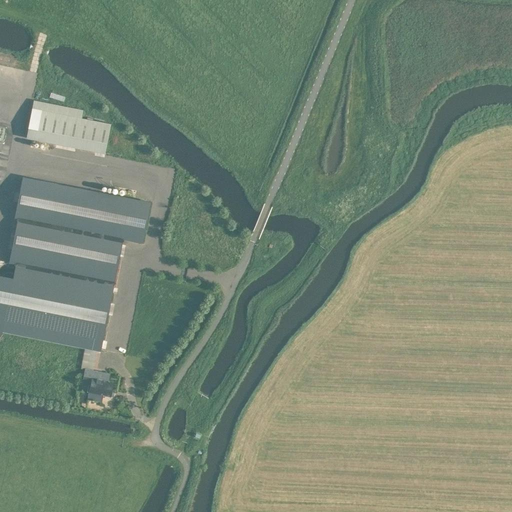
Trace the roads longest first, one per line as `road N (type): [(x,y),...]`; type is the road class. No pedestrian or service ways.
road 1 (unclassified): [(351,0),(236,281),(170,390),(158,442)]
road 2 (track): [(158,442),(0,417)]
